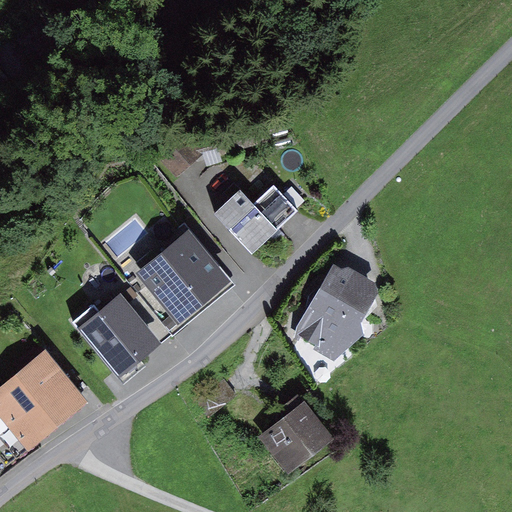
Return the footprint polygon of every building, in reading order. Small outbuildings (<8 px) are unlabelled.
[(184,171),(208,152),(197,138),(173,158),(184,171)] [(253,183),(221,211),(260,255),(292,228),(253,183)] [(189,238),(145,273),(183,319),(226,283),(189,238)] [(373,328),(370,315),(386,286),(339,261),(298,336),(339,358),(373,328)] [(94,306),(76,322),(120,373),(156,341),(121,301),(103,316),(94,306)] [(45,349),(0,386),(0,416),(28,450),(88,401),(45,349)] [(285,409),(289,415),(263,436),(293,472),(339,435),(305,393),(285,409)]
